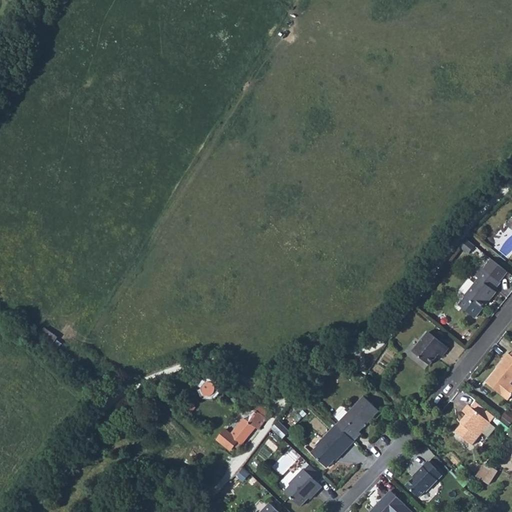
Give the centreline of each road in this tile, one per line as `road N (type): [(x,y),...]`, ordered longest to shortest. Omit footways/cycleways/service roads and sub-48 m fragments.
road 1 (residential): [(511,310),(338,511)]
road 2 (residential): [(282,401),(199,511)]
